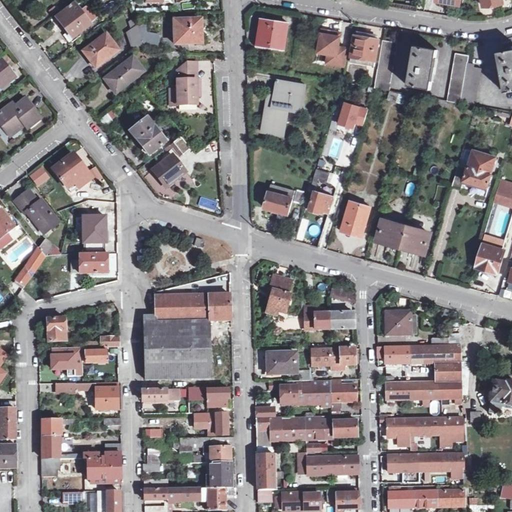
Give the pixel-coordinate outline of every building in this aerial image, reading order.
[(89,24),(73,4),(67,9),(69,12),(59,20),(65,28),(72,38),(89,24)] [(288,23),(262,19),(260,32),(259,42),(272,44),(271,46),(284,48),(288,23)] [(200,21),(174,22),(174,44),(200,43),(200,33),(200,21)] [(331,33),(321,32),(318,50),(327,52),(326,61),(344,64),(347,50),(337,49),(340,31),(331,30),(331,33)] [(158,34),(139,32),(144,47),(159,49),(158,34)] [(119,50),(105,33),(83,51),(89,59),(96,67),(119,50)] [(367,37),(355,34),(351,55),(375,59),(379,39),(367,37)] [(396,41),(383,39),(373,86),(388,88),(396,41)] [(424,47),(413,45),(406,83),(429,88),(436,48),(424,47)] [(511,47),(506,48),(495,50),(502,88),(511,86),(511,47)] [(468,54),(453,52),(445,98),(460,100),(467,59),(468,54)] [(351,55),(350,61),(374,64),(375,59),(351,55)] [(144,72),(132,57),(104,79),(109,86),(116,94),(144,72)] [(157,67),(152,59),(142,65),(147,73),(157,67)] [(474,60),(467,59),(460,100),(475,103),(476,102),(481,64),(474,63),(474,60)] [(6,69),(0,61),(0,60),(0,85),(12,76),(6,69)] [(197,79),(197,70),(187,70),(177,70),(177,89),(178,105),(198,104),(197,91),(200,92),(199,79),(197,79)] [(305,84),(277,79),(274,94),(268,94),(265,114),(262,131),(283,134),(287,108),(301,110),(305,84)] [(178,105),(177,89),(167,90),(168,105),(178,105)] [(389,91),(387,100),(405,105),(407,95),(389,91)] [(31,107),(24,98),(12,108),(9,105),(0,111),(0,123),(9,135),(24,124),(26,127),(39,117),(31,107)] [(354,128),(355,124),(364,126),(368,107),(344,101),(338,124),(354,128)] [(166,141),(146,118),(129,132),(139,143),(149,155),(166,141)] [(494,155),(474,150),(469,166),(458,163),(451,185),(461,187),(463,180),(488,186),(491,173),(490,173),(494,155)] [(87,173),(72,154),(52,170),(67,188),(87,173)] [(189,173),(175,156),(156,172),(170,189),(180,181),(189,173)] [(37,187),(49,178),(41,168),(30,177),(37,187)] [(326,184),(329,173),(316,169),(313,180),(326,184)] [(511,191),(511,183),(499,180),(494,200),(499,201),(501,193),(511,196),(511,191)] [(295,190),(271,182),(265,206),(278,210),(288,213),(295,190)] [(442,203),(446,187),(437,185),(433,201),(442,203)] [(38,202),(29,190),(22,195),(14,202),(23,214),(26,212),(44,234),(58,223),(40,200),(38,202)] [(333,195),(315,191),(310,209),(319,212),(320,209),(329,211),(333,195)] [(511,196),(501,193),(499,201),(511,204),(511,196)] [(370,205),(350,199),(342,227),(352,230),(362,233),(370,205)] [(0,209),(0,238),(14,227),(0,209)] [(107,247),(106,216),(80,217),(81,248),(107,247)] [(407,225),(385,218),(379,238),(390,241),(402,244),(407,225)] [(430,231),(407,225),(402,244),(415,248),(424,250),(430,231)] [(484,235),(475,265),(487,269),(499,272),(505,249),(502,248),(504,241),(484,235)] [(204,241),(196,238),(193,246),(202,248),(204,241)] [(52,246),(45,241),(38,249),(44,256),(52,246)] [(38,249),(38,248),(24,267),(31,275),(44,256),(38,249)] [(107,273),(106,252),(79,253),(79,261),(70,261),(70,272),(88,273),(107,273)] [(283,277),(274,275),(270,289),(273,290),(268,308),(285,312),(291,295),(287,294),(292,280),(283,277)] [(355,288),(332,283),(329,293),(353,298),(355,288)] [(230,306),(230,295),(155,297),(156,321),(144,322),(145,380),(210,377),(209,320),(230,319),(230,314),(230,306)] [(314,306),(305,306),(305,329),(330,328),(330,312),(314,312),(314,306)] [(404,313),(387,314),(387,324),(387,334),(412,333),(412,309),(404,309),(404,313)] [(353,312),(330,312),(330,328),(353,327),(353,319),(353,312)] [(64,318),(47,320),(48,332),(49,341),(62,341),(61,330),(64,329),(64,318)] [(284,322),(285,330),(302,329),(302,321),(284,322)] [(449,336),(433,336),(433,345),(460,344),(460,326),(449,326),(449,336)] [(118,336),(103,336),(99,339),(100,347),(118,347),(118,336)] [(99,339),(80,339),(80,348),(100,347),(99,339)] [(433,345),(378,347),(378,356),(378,366),(386,366),(386,363),(435,362),(436,361),(461,360),(460,344),(433,345)] [(355,348),(312,349),(313,365),(355,363),(355,356),(355,348)] [(108,351),(86,351),(85,362),(108,362),(108,351)] [(295,352),(267,353),(268,363),(268,373),(296,372),(295,352)] [(394,383),(387,383),(387,391),(387,398),(440,397),(441,403),(462,403),(461,360),(436,361),(436,381),(394,383)] [(311,369),(298,370),(298,380),(300,380),(312,380),(311,369)] [(312,385),(304,385),(305,401),(324,400),(324,405),(332,405),(332,401),(357,400),(356,392),(356,383),(332,384),(332,378),(312,380),(312,385)] [(505,382),(493,380),(490,400),(511,403),(511,379),(505,379),(505,382)] [(117,382),(57,384),(57,392),(76,392),(76,389),(96,389),(97,409),(118,409),(117,397),(117,382)] [(305,401),(304,385),(301,385),(288,386),(281,386),(281,395),(282,402),(305,401)] [(207,386),(188,388),(188,396),(202,395),(201,393),(207,393),(207,407),(227,407),(227,399),(229,399),(229,389),(208,389),(207,386)] [(178,389),(142,390),(142,401),(174,401),(174,409),(186,410),(186,401),(178,401),(178,389)] [(440,412),(439,401),(429,402),(431,414),(440,412)] [(272,408),(256,408),(256,418),(272,417),(272,408)] [(16,409),(0,409),(0,422),(0,439),(16,439),(16,424),(16,409)] [(469,412),(470,424),(481,423),(480,411),(469,412)] [(227,413),(209,413),(209,421),(216,421),(216,434),(228,434),(227,424),(227,413)] [(388,433),(389,447),(396,447),(396,434),(462,433),(462,416),(388,420),(388,433)] [(272,417),(256,418),(257,427),(276,427),(276,438),(324,437),(334,437),(334,420),(292,422),(292,417),(272,417)] [(120,418),(106,418),(107,426),(121,426),(120,418)] [(42,429),(42,437),(59,436),(59,433),(61,432),(61,424),(78,424),(78,419),(42,421),(42,429)] [(358,420),(334,420),(334,437),(358,436),(358,428),(358,420)] [(161,437),(161,428),(149,429),(150,438),(161,437)] [(42,448),(42,459),(58,459),(82,459),(82,453),(60,455),(59,436),(42,437),(42,448)] [(234,436),(180,438),(180,446),(211,446),(211,461),(231,461),(231,449),(234,449),(234,436)] [(124,443),(109,444),(109,453),(119,452),(125,452),(124,443)] [(16,445),(0,445),(0,467),(17,468),(16,457),(16,445)] [(307,451),(299,452),(300,467),(309,467),(308,473),(359,471),(359,463),(359,455),(308,457),(308,451),(307,451)] [(98,453),(82,453),(82,459),(88,459),(88,480),(120,479),(120,465),(119,452),(109,453),(105,453),(105,458),(98,458),(98,453)] [(273,453),(258,453),(258,472),(259,489),(270,489),(274,489),(273,453)] [(389,464),(389,471),(463,468),(463,453),(389,455),(389,464)] [(58,459),(42,459),(42,476),(58,475),(58,459)] [(231,473),(231,461),(211,461),(211,475),(208,475),(208,484),(202,484),(202,483),(197,483),(197,487),(208,486),(208,488),(226,487),(232,487),(231,473)] [(159,462),(142,463),(142,471),(159,471),(159,462)] [(471,468),(463,468),(464,484),(472,483),(471,468)] [(511,485),(501,484),(500,498),(511,498),(511,485)] [(226,498),(226,487),(208,488),(171,489),(172,499),(208,499),(209,509),(226,509),(226,498)] [(171,489),(145,490),(146,500),(169,500),(169,504),(146,504),(146,511),(171,511),(172,499),(171,489)] [(270,489),(259,489),(259,502),(270,502),(270,489)] [(390,500),(390,507),(465,505),(464,489),(389,491),(390,500)] [(360,491),(336,492),(337,509),(360,508),(360,499),(360,491)] [(120,492),(99,492),(99,501),(108,501),(108,508),(99,508),(99,511),(120,511),(120,502),(120,492)] [(321,493),(284,494),(284,511),(322,509),(321,493)]
